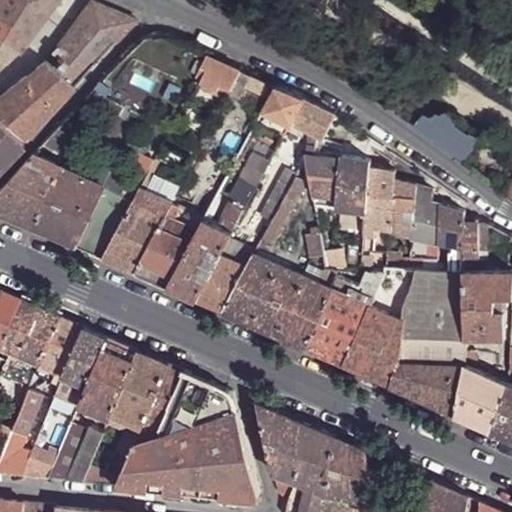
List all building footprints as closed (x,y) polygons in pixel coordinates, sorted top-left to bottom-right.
[(56,0),(0,0),(0,69),(19,51),(19,52),(56,0)] [(94,0),(90,0),(46,60),(73,86),(137,18),(94,0)] [(242,65),(208,50),(197,72),(202,75),(201,80),(203,81),(202,84),(212,89),(214,86),(217,87),(219,82),(231,88),(242,65)] [(73,86),(46,60),(0,95),(0,119),(22,140),(73,86)] [(277,82),(252,70),(242,65),(231,88),(240,91),(244,83),(270,95),(277,82)] [(101,79),(94,87),(102,95),(104,96),(111,87),(101,79)] [(277,82),(270,95),(262,110),(288,124),(290,120),(303,96),(304,94),(277,82)] [(335,112),(303,96),(290,120),(308,128),(318,133),(323,135),(335,112)] [(463,160),(482,134),(462,128),(451,113),(422,110),(415,123),(463,160)] [(0,164),(22,140),(0,119),(0,164)] [(318,133),(308,128),(307,152),(315,153),(318,133)] [(128,172),(73,148),(63,166),(105,184),(118,189),(128,172)] [(62,165),(34,151),(0,190),(0,210),(35,226),(62,165)] [(139,151),(128,172),(142,179),(153,158),(139,151)] [(271,204),(279,208),(297,175),(306,156),(295,151),(269,202),(271,204)] [(315,153),(307,152),(307,155),(314,192),(337,194),(340,155),(315,153)] [(370,158),(340,153),(340,155),(337,194),(336,206),(341,208),(367,211),(370,164),(370,158)] [(395,166),(370,164),(367,211),(366,221),(377,221),(392,223),(394,176),(395,166)] [(63,166),(62,165),(35,226),(79,245),(105,184),(63,166)] [(142,179),(128,172),(118,189),(133,197),(140,184),(142,179)] [(148,187),(160,193),(167,178),(155,173),(148,187)] [(308,181),(297,175),(279,208),(276,213),(263,238),(275,244),(308,181)] [(391,229),(415,234),(417,182),(394,176),(392,223),(391,229)] [(167,178),(160,193),(173,198),(181,184),(167,178)] [(433,187),(417,182),(415,234),(414,236),(440,240),(441,202),(431,200),(433,187)] [(118,189),(105,184),(79,245),(104,256),(133,197),(118,189)] [(148,187),(140,184),(133,197),(167,211),(173,198),(160,193),(148,187)] [(255,187),(250,185),(247,191),(252,193),(255,187)] [(167,211),(133,197),(104,256),(137,271),(167,211)] [(207,214),(173,198),(167,211),(200,226),(206,216),(207,214)] [(230,201),(220,223),(232,229),(244,208),(230,201)] [(464,208),(441,202),(440,240),(454,242),(454,240),(464,241),(465,220),(464,208)] [(268,209),(276,213),(279,208),(271,204),(268,209)] [(367,211),(341,208),(339,231),(365,233),(366,232),(366,221),(367,211)] [(137,271),(170,285),(200,226),(167,211),(137,271)] [(170,285),(198,298),(221,252),(230,235),(232,229),(220,223),(206,216),(200,226),(170,285)] [(488,221),(479,216),(479,221),(478,254),(479,256),(487,255),(488,221)] [(479,221),(465,220),(464,241),(454,240),(454,242),(454,247),(451,247),(452,268),(464,268),(464,255),(478,254),(479,221)] [(376,227),(377,221),(366,221),(366,232),(376,232),(376,227)] [(314,232),(307,234),(311,257),(325,255),(325,250),(322,235),(321,232),(314,232)] [(389,268),(390,254),(390,251),(375,250),(376,232),(366,232),(363,270),(374,271),(387,272),(389,268)] [(334,233),(322,235),(325,250),(331,250),(337,248),(334,233)] [(257,249),(230,235),(221,252),(248,265),(256,252),(257,249)] [(248,265),(221,252),(198,298),(225,310),(248,265)] [(225,310),(306,345),(333,287),(256,252),(248,265),(225,310)] [(413,268),(414,254),(390,254),(389,268),(400,268),(409,268),(413,268)] [(441,268),(421,268),(416,281),(409,302),(466,304),(468,268),(464,268),(452,268),(441,268)] [(511,287),(511,268),(468,268),(466,304),(464,334),(503,335),(503,309),(493,308),(493,293),(511,293),(511,287)] [(374,271),(363,270),(360,278),(359,278),(357,281),(363,284),(360,291),(365,293),(374,271)] [(387,272),(374,271),(365,293),(376,298),(382,286),(387,272)] [(333,287),(358,298),(360,291),(363,284),(357,281),(340,274),(333,287)] [(306,345),(346,363),(374,304),(358,298),(333,287),(306,345)] [(23,296),(3,288),(0,296),(0,342),(4,344),(23,296)] [(365,293),(360,291),(358,298),(374,304),(376,298),(365,293)] [(23,353),(42,305),(23,296),(4,344),(13,349),(23,353)] [(409,302),(408,302),(406,319),(401,360),(463,362),(464,361),(464,348),(464,334),(466,304),(409,302)] [(406,319),(374,304),(346,363),(392,384),(401,360),(406,319)] [(42,361),(62,314),(42,305),(23,353),(13,377),(32,385),(42,361)] [(86,325),(62,314),(42,361),(53,366),(66,371),(86,325)] [(66,371),(90,382),(110,335),(86,325),(66,371)] [(140,348),(110,335),(90,382),(82,401),(112,414),(115,409),(140,348)] [(475,347),(464,348),(464,361),(474,366),(475,347)] [(140,348),(115,409),(130,415),(145,421),(147,417),(170,361),(140,348)] [(23,353),(13,349),(9,357),(1,376),(12,380),(13,377),(23,353)] [(9,357),(0,352),(0,375),(1,376),(9,357)] [(463,362),(401,360),(392,384),(457,412),(463,362)] [(170,361),(147,417),(157,421),(164,423),(186,369),(170,361)] [(464,361),(463,362),(457,412),(493,429),(506,380),(474,366),(464,361)] [(66,371),(53,366),(49,376),(54,378),(52,382),(60,385),(66,371)] [(234,389),(186,369),(164,423),(162,427),(160,431),(159,433),(239,409),(234,389)] [(58,391),(82,401),(90,382),(66,371),(60,385),(58,391)] [(511,437),(511,383),(506,380),(493,429),(511,437)] [(273,470),(293,479),(324,495),(372,503),(366,448),(303,421),(259,400),(257,401),(273,470)] [(22,408),(14,426),(6,447),(21,449),(39,408),(25,402),(22,408)] [(130,415),(115,409),(112,414),(110,419),(129,427),(131,421),(129,419),(130,415)] [(261,491),(239,409),(159,433),(137,441),(131,454),(123,473),(119,483),(257,497),(261,491)] [(145,421),(130,415),(129,419),(131,421),(129,427),(120,449),(131,454),(137,441),(144,425),(145,421)] [(14,426),(0,420),(0,444),(6,447),(14,426)] [(74,420),(61,449),(50,475),(70,477),(91,428),(74,420)] [(106,428),(93,422),(91,428),(70,477),(85,479),(92,462),(106,428)] [(144,425),(137,441),(159,433),(160,431),(144,425)] [(51,445),(49,449),(36,443),(33,450),(24,472),(50,475),(61,449),(51,445)] [(21,449),(6,447),(0,461),(0,469),(24,472),(33,450),(21,449)] [(123,473),(92,462),(85,479),(119,483),(123,473)] [(372,511),(372,503),(324,495),(293,479),(273,470),(278,484),(288,500),(286,511),(291,511),(372,511)] [(465,511),(468,502),(468,494),(432,478),(429,500),(426,511),(465,511)] [(509,511),(480,499),(468,494),(468,502),(468,511),(509,511)] [(0,511),(24,511),(26,499),(0,496),(0,511)] [(24,511),(59,511),(60,503),(26,499),(24,511)] [(93,511),(94,507),(60,503),(59,511),(93,511)]
